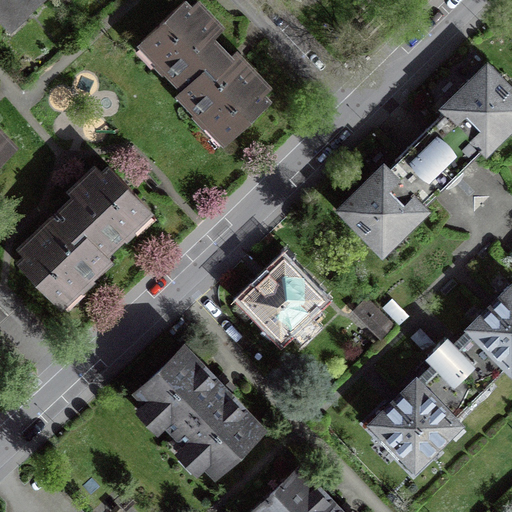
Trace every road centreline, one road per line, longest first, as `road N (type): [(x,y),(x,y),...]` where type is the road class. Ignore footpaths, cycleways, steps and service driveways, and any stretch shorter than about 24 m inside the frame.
road 1 (residential): [(0,446),(348,114)]
road 2 (residential): [(348,114),(469,0)]
road 3 (residential): [(348,114),(242,0)]
